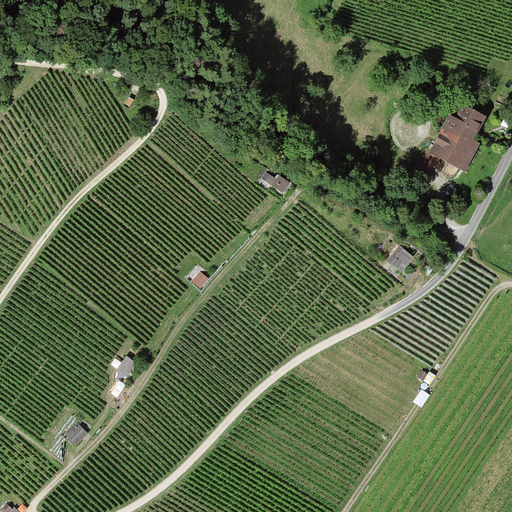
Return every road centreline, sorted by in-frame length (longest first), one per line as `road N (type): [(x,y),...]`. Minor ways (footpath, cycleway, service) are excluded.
road 1 (track): [(122,511),(179,471),(262,386),(439,276),(511,149)]
road 2 (track): [(0,299),(79,192),(140,142),(161,104),(142,77),(0,59)]
road 3 (track): [(28,511),(124,407),(195,304),(302,187)]
road 4 (track): [(511,284),(496,286),(487,298),(342,511)]
